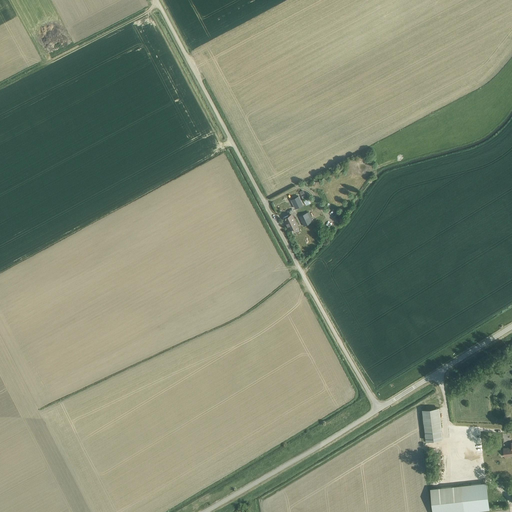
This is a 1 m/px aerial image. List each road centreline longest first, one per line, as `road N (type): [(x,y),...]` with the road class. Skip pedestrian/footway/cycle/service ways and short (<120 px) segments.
road 1 (unclassified): [(378,409),(154,0)]
road 2 (unclassified): [(208,511),(378,409)]
road 3 (unclassified): [(378,409),(511,326)]
